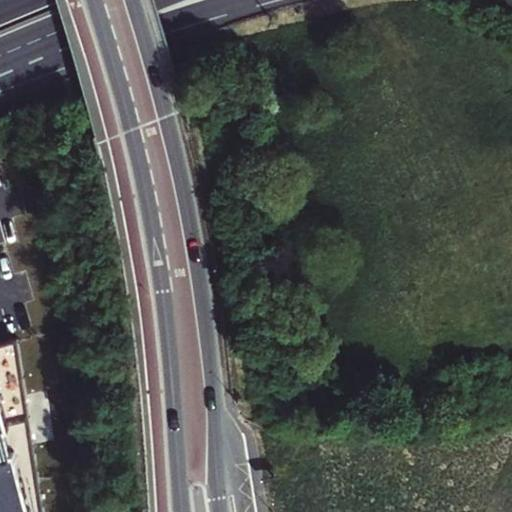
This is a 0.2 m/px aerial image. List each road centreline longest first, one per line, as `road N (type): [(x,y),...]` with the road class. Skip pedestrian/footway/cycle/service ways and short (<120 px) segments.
road 1 (primary): [(88,0),(144,233),(174,511)]
road 2 (primary): [(212,511),(195,312),(127,0)]
road 3 (trunk): [(0,71),(232,0)]
road 4 (trunk): [(0,54),(135,0)]
